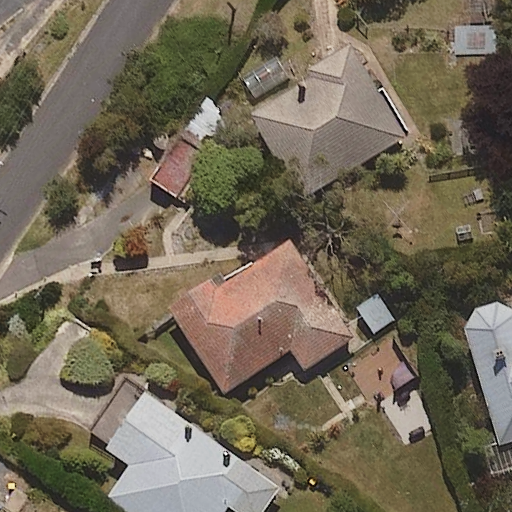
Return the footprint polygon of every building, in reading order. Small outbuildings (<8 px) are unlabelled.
[(497,52),(497,25),(454,26),(454,52),(497,52)] [(255,101),(291,73),(275,52),(239,79),(255,101)] [(302,201),(405,137),(353,53),(250,117),(302,201)] [(209,147),(232,116),(207,98),(184,129),(209,147)] [(178,198),(205,157),(174,137),(148,178),(178,198)] [(306,371),(355,338),(290,242),(220,289),(214,281),(168,312),(223,395),(292,350),(306,371)] [(511,312),(510,311),(506,308),(503,307),(499,306),(495,305),(491,306),(487,306),(483,307),(480,309),(476,311),(473,314),(471,317),(469,321),(467,324),(468,327),(503,444),(511,441),(511,312)] [(371,403),(416,376),(393,339),(349,366),(371,403)] [(235,511),(264,511),(280,490),(145,396),(107,451),(130,467),(108,499),(126,511),(225,511),(228,507),(235,511)]
